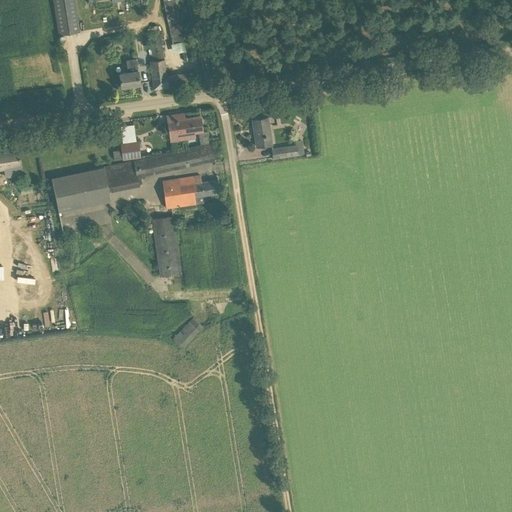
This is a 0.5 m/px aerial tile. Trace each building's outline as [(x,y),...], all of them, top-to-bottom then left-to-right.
[(75,0),(53,0),(59,35),(80,32),(75,0)] [(179,0),(163,0),(173,46),(181,44),(185,62),(193,60),(179,0)] [(158,28),(147,30),(153,61),(151,61),(154,89),(185,86),(185,85),(193,83),(191,72),(167,76),(167,74),(166,74),(164,59),(158,28)] [(136,59),(127,60),(128,72),(120,74),(122,87),(140,85),(138,71),(136,59)] [(201,117),(185,119),(184,113),(167,116),(169,129),(171,141),(195,137),(194,131),(202,130),(201,117)] [(268,118),(253,120),(257,147),(272,145),(268,118)] [(294,141),(295,145),(297,154),(297,155),(304,154),(303,140),(294,141)] [(138,142),(122,145),(123,159),(139,156),(138,142)] [(139,177),(202,162),(214,160),(211,144),(60,176),(66,201),(140,186),(139,177)] [(274,158),(297,154),(295,145),(273,149),(274,158)] [(19,150),(0,153),(0,169),(21,167),(19,150)] [(220,193),(218,180),(202,182),(201,176),(163,182),(167,209),(194,204),(193,197),(220,193)] [(173,216),(152,219),(160,276),(181,273),(173,216)] [(37,313),(39,330),(46,329),(43,312),(37,313)] [(194,316),(173,338),(183,348),(204,325),(194,316)]
